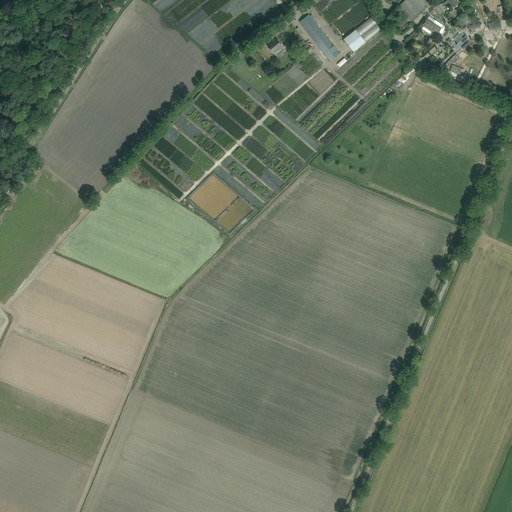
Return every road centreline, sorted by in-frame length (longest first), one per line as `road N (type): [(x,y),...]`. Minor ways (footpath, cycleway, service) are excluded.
road 1 (track): [(511,127),(351,511)]
road 2 (tertiary): [(0,195),(126,0)]
